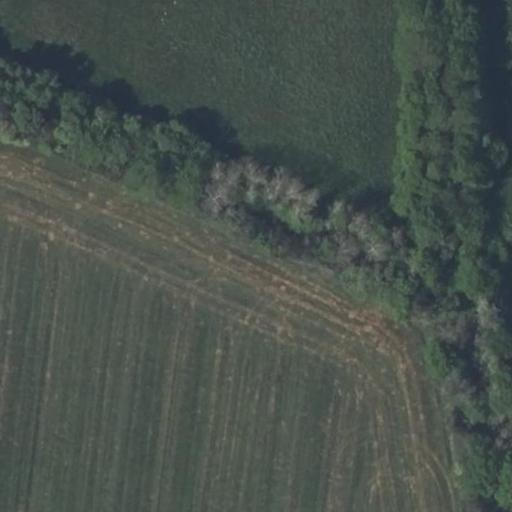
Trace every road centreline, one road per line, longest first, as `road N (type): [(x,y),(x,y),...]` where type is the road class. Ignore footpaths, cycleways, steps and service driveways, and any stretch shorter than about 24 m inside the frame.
road 1 (track): [(489,511),(445,289),(437,0)]
road 2 (track): [(445,289),(0,96)]
